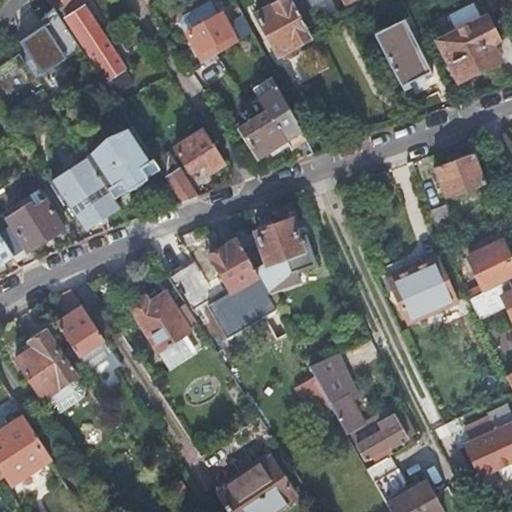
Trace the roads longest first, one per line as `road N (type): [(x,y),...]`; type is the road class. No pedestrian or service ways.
road 1 (unknown): [(334,168),(478,511)]
road 2 (unclassified): [(0,303),(51,272),(252,196)]
road 3 (unclassified): [(252,196),(511,107)]
road 4 (unclassified): [(128,0),(252,196)]
